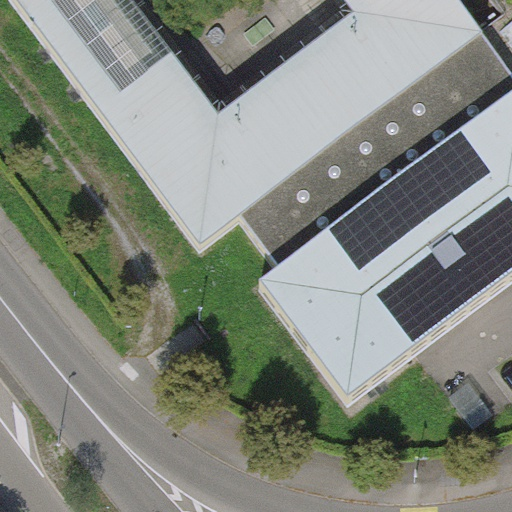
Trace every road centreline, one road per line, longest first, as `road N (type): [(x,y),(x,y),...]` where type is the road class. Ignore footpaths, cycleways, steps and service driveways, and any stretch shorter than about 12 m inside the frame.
road 1 (secondary): [(285,511),(226,492),(167,450),(5,287)]
road 2 (secondary): [(153,511),(47,388),(5,287)]
